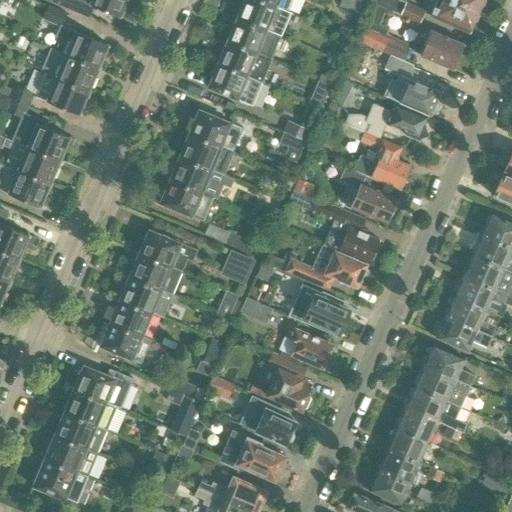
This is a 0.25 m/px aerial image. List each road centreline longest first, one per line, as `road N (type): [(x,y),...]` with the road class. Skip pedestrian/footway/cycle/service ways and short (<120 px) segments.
road 1 (residential): [(511,44),(306,511)]
road 2 (residential): [(0,429),(177,0)]
